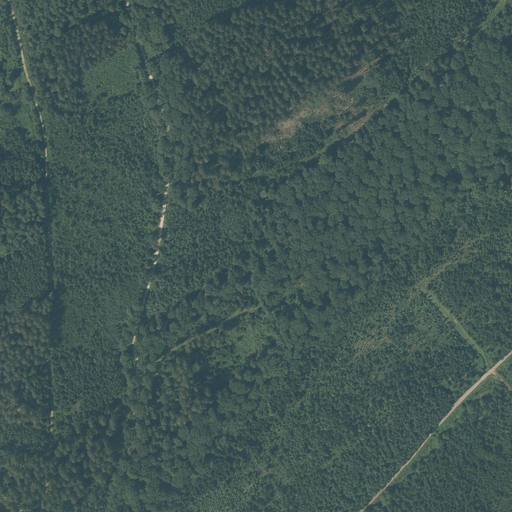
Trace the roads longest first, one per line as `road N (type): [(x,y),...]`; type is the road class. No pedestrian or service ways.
road 1 (track): [(119,511),(139,387),(133,331),(155,259),(169,160),(124,0)]
road 2 (track): [(8,0),(45,143),(52,408),(46,511)]
road 3 (track): [(139,373),(296,285),(402,154)]
road 4 (track): [(328,238),(336,142),(506,0)]
road 5 (track): [(511,354),(362,511)]
